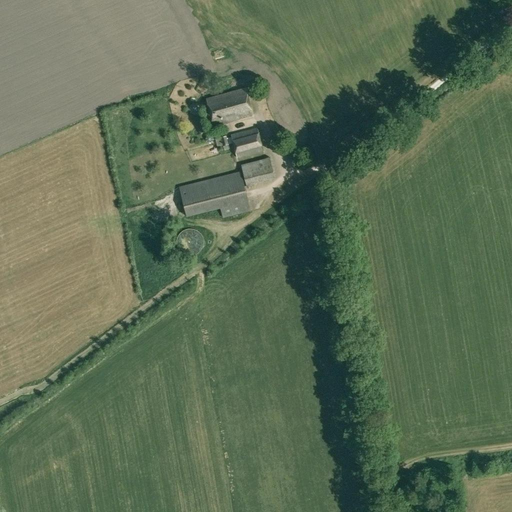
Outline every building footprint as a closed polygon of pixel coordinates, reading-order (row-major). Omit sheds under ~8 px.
[(207,99),(214,125),(253,115),(248,95),(246,88),(207,99)] [(230,134),(237,158),(263,151),(257,127),(230,134)] [(221,137),(215,139),(217,147),(224,146),(221,137)] [(198,164),(212,161),(211,152),(196,155),(198,164)] [(241,165),(246,186),(275,178),(270,158),(241,165)] [(179,187),(187,217),(221,209),(223,218),(251,211),(241,171),(179,187)]
